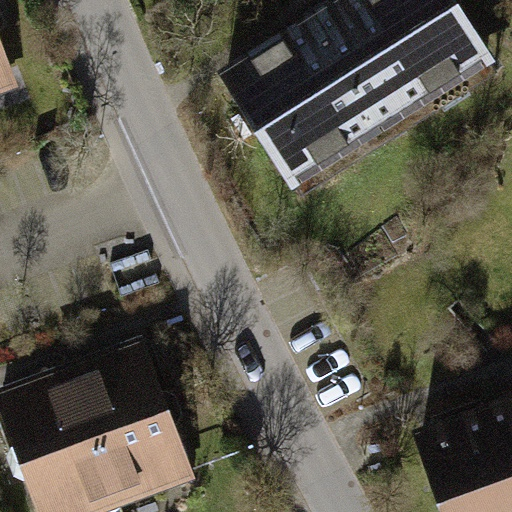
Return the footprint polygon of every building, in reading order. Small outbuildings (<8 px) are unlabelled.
[(343,0),(222,74),(291,186),(511,52),(479,0),(343,0)] [(0,44),(0,100),(19,94),(0,44)] [(141,342),(70,369),(123,509),(194,482),(141,342)] [(70,369),(0,394),(0,400),(42,511),(116,511),(123,509),(70,369)] [(511,511),(511,395),(418,431),(448,511),(511,511)]
